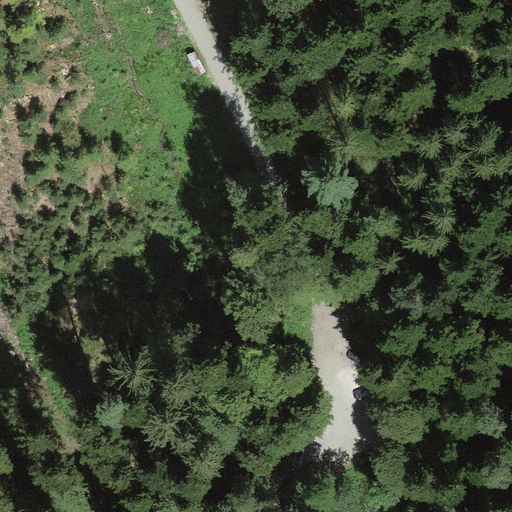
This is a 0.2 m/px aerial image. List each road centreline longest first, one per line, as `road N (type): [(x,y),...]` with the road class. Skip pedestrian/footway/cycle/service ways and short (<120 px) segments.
road 1 (track): [(286,511),(320,419),(331,358),(460,0)]
road 2 (track): [(331,358),(262,162),(178,0)]
road 3 (track): [(511,352),(371,429),(313,438)]
